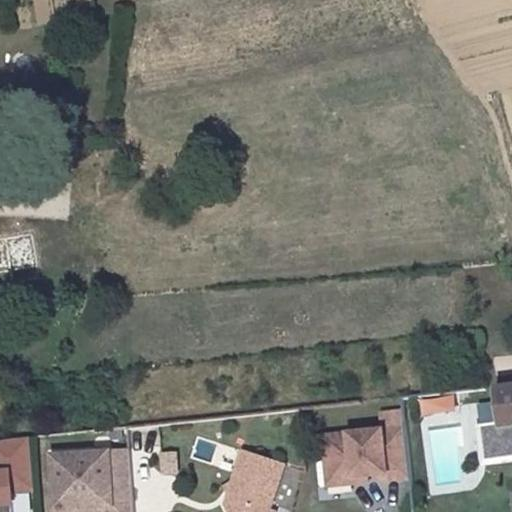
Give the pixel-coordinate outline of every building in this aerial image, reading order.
[(511,384),(495,387),(499,421),(479,423),(483,459),(511,456),(511,384)] [(423,400),(425,415),(459,412),(457,396),(423,400)] [(405,428),(333,436),(337,479),(368,476),(380,475),(381,481),(410,477),(405,428)] [(333,436),(324,438),(329,486),(369,482),(368,476),(337,479),(333,436)] [(33,443),(0,443),(0,510),(13,510),(12,492),(34,491),(33,443)] [(267,511),(269,508),(283,463),(243,450),(225,504),(228,511),(267,511)] [(126,511),(126,452),(51,453),(52,511),(126,511)]
